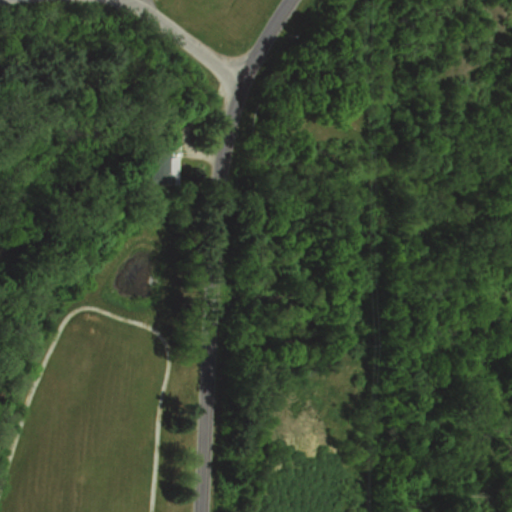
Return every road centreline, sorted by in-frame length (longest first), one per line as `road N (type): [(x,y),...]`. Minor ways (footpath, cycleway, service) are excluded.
road 1 (residential): [(202,511),(227,124),(237,76),(292,0)]
road 2 (residential): [(131,0),(237,76)]
